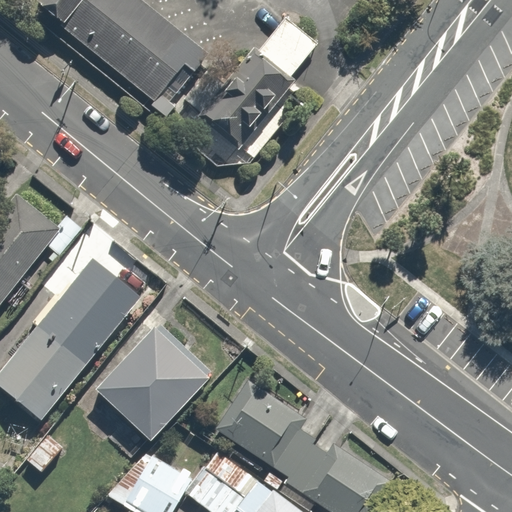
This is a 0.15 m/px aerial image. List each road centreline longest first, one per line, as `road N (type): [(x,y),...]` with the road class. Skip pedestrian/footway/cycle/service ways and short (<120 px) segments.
road 1 (tertiary): [(254,284),(481,0)]
road 2 (tertiary): [(254,284),(0,77)]
road 3 (tertiary): [(511,474),(254,284)]
